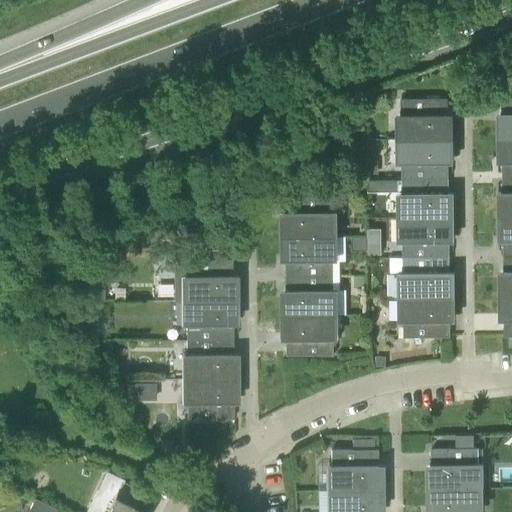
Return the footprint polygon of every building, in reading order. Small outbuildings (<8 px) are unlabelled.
[(511,97),(502,97),(502,138),(511,137),(511,97)] [(401,140),(447,139),(447,99),(401,99),(401,140)] [(511,137),(502,138),(503,177),(511,177),(511,137)] [(402,179),(448,178),(447,139),(401,140),(402,179)] [(378,173),(378,160),(367,160),(367,173),(378,173)] [(511,177),(503,177),(503,216),(511,216),(511,177)] [(402,218),(448,217),(448,178),(402,179),(402,218)] [(285,195),(286,236),(332,236),(332,195),(285,195)] [(165,217),(165,227),(178,226),(178,216),(165,217)] [(511,216),(503,216),(503,256),(511,256),(511,216)] [(403,257),(449,257),(448,217),(402,218),(403,257)] [(332,236),(286,236),(286,275),(332,275),(332,236)] [(366,236),(353,237),(353,252),(366,252),(366,236)] [(369,241),(369,255),(382,254),(382,241),(369,241)] [(511,256),(503,256),(504,296),(511,295),(511,256)] [(403,297),(449,297),(449,257),(403,257),(403,297)] [(186,300),(232,300),(231,260),(185,260),(186,300)] [(332,275),(286,275),(286,315),(333,314),(332,275)] [(365,275),(354,275),(354,286),(365,286),(365,275)] [(87,298),(107,299),(107,288),(87,288),(87,298)] [(450,337),(449,297),(403,297),(404,337),(450,337)] [(186,339),(232,339),(232,300),(186,300),(186,339)] [(87,315),(103,315),(104,304),(87,304),(87,315)] [(333,314),(286,315),(286,355),(333,355),(333,314)] [(186,379),(232,378),(232,339),(186,339),(186,379)] [(375,356),(375,366),(387,366),(387,356),(375,356)] [(122,374),(116,365),(107,371),(113,380),(122,374)] [(233,418),(232,378),(186,379),(187,419),(233,418)] [(157,383),(128,383),(128,400),(157,400),(157,383)] [(352,449),(374,449),(374,438),(352,439),(352,449)] [(432,488),(478,488),(478,448),(431,449),(432,488)] [(331,450),(331,490),(377,489),(377,449),(374,449),(352,449),(331,450)] [(0,462),(0,473),(4,476),(11,465),(2,459),(0,462)] [(146,494),(147,492),(121,480),(105,473),(86,511),(88,511),(142,511),(138,510),(146,493),(146,494)] [(432,511),(478,511),(478,488),(432,488),(432,511)] [(377,511),(377,489),(331,490),(331,511),(377,511)] [(54,511),(56,509),(36,499),(29,511),(54,511)]
